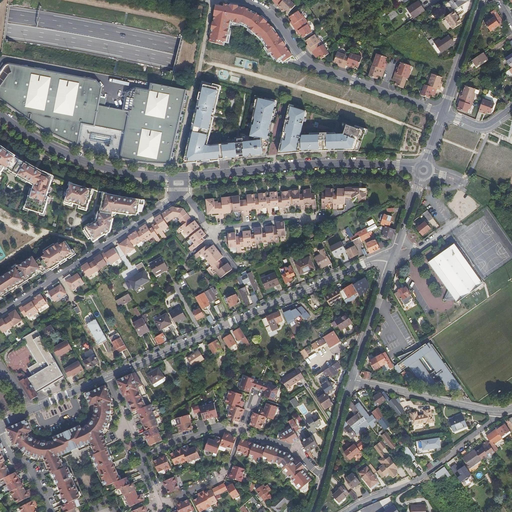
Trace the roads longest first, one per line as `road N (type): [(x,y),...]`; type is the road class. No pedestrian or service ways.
road 1 (motorway): [(0,28),(175,62),(511,178)]
road 2 (motorway): [(511,162),(179,47),(0,15)]
road 3 (residential): [(390,262),(363,263),(109,374)]
road 4 (residential): [(234,0),(270,15),(308,64),(442,112)]
road 5 (residential): [(178,176),(312,164),(415,166)]
road 6 (residential): [(178,189),(0,313)]
road 7 (residential): [(504,410),(441,464),(342,511)]
road 8 (residential): [(0,113),(91,164),(178,176)]
road 9 (unclassified): [(504,410),(350,380)]
road 10 (residential): [(211,230),(281,217),(322,221),(351,206)]
road 11 (residential): [(390,262),(350,380)]
